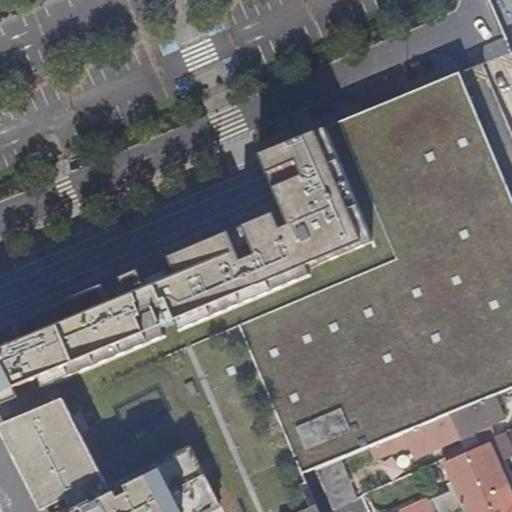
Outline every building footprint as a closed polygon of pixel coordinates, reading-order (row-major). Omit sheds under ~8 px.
[(143,282),(138,270),(34,314),(39,326),(22,334),(17,322),(0,329),(0,409),(7,423),(1,426),(44,511),(320,511),(302,471),(511,388),(511,197),(460,73),(259,156),(285,219),(277,222),(274,214),(169,257),(174,269),(143,282)] [(494,396),(449,414),(460,439),(504,422),(494,396)] [(449,414),(370,445),(376,460),(411,446),(416,457),(460,439),(449,414)] [(489,447),(505,482),(510,481),(502,462),(511,457),(504,440),(489,447)] [(505,482),(489,447),(487,448),(485,442),(466,452),(486,497),(507,487),(505,482)] [(486,497),(466,452),(443,461),(456,490),(434,500),(439,511),(452,511),(464,507),(486,497)] [(356,499),(338,457),(316,467),(334,509),(356,499)] [(511,511),(511,498),(507,487),(486,497),(492,511),(511,511)] [(492,511),(486,497),(464,507),(466,511),(492,511)] [(432,511),(428,501),(403,511),(432,511)]
